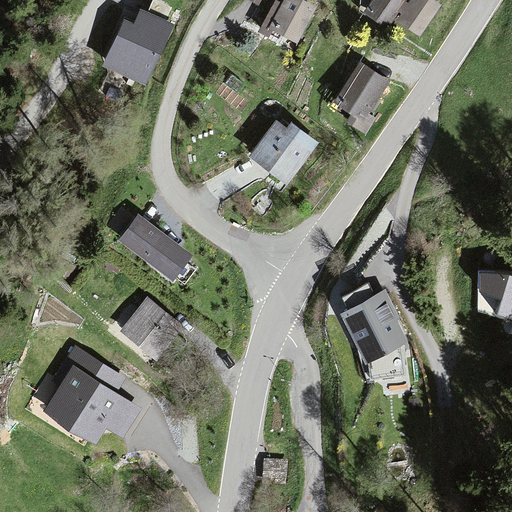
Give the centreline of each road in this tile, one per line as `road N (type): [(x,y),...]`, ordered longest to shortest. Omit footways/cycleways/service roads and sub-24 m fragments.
road 1 (track): [(420,99),(431,121),(404,211),(401,269),(415,319),(447,376),(453,337),(442,265)]
road 2 (residential): [(292,282),(186,202),(164,165),(173,92),(219,0)]
road 3 (tertiary): [(292,282),(486,0)]
road 4 (residential): [(324,511),(305,362),(293,338),(273,325)]
road 5 (residential): [(101,0),(0,164)]
road 6 (tertiary): [(233,511),(248,413),(273,325)]
